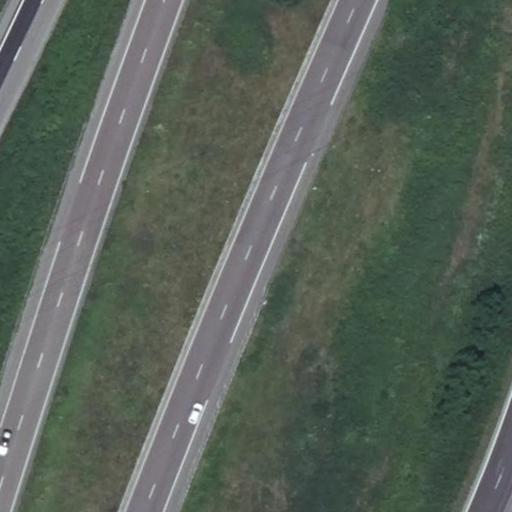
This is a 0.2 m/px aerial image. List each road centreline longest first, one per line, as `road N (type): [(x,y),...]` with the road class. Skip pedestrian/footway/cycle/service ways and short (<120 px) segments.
road 1 (motorway): [(136,511),(347,0)]
road 2 (motorway): [(154,0),(46,312),(0,485)]
